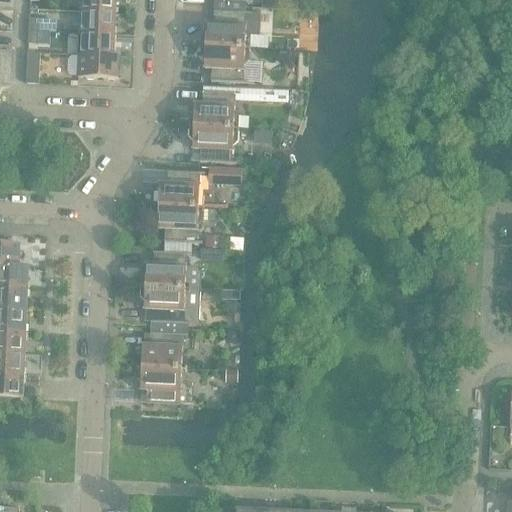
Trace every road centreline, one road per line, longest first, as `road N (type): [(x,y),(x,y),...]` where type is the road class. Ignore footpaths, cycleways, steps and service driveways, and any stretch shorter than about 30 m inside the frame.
road 1 (residential): [(89,511),(96,211)]
road 2 (residential): [(473,361),(484,340),(492,210),(511,210)]
road 3 (residential): [(460,511),(473,361)]
road 4 (residential): [(147,118),(15,112)]
road 5 (residential): [(147,118),(161,85),(163,0)]
